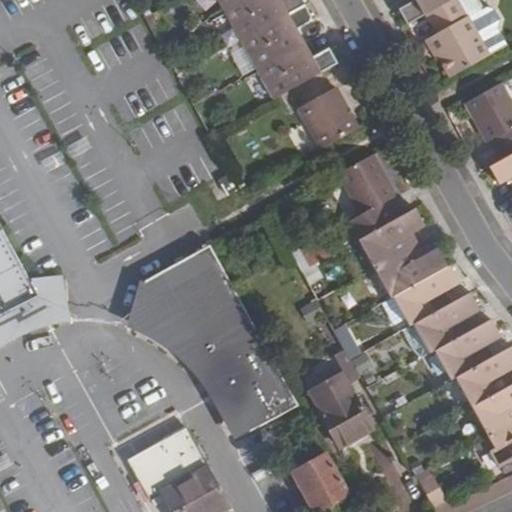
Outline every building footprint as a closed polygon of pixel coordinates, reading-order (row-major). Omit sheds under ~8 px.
[(216,0),(224,12),(245,0),(216,0)] [(245,0),(224,12),(240,41),(304,6),(300,0),(245,0)] [(414,0),(415,1),(399,10),(407,25),(425,15),(451,0),(414,0)] [(476,0),(451,0),(425,15),(436,35),(428,40),(450,78),(488,56),(507,46),(497,29),(500,20),(495,9),(486,6),(482,9),(476,0)] [(304,6),(240,41),(257,71),(304,44),(296,31),(312,22),(304,6)] [(150,15),(144,19),(152,32),(158,28),(150,15)] [(304,44),(257,71),(273,100),(336,65),(328,49),(311,58),(304,44)] [(504,159),(511,154),(511,104),(500,84),(465,104),(487,143),(494,139),(504,159)] [(335,87),(298,108),(322,150),(359,129),(335,87)] [(511,182),(511,154),(504,159),(503,159),(488,168),(498,186),(510,179),(511,182)] [(373,155),(338,175),(360,215),(342,225),(353,244),(358,240),(396,219),(387,202),(397,196),(373,155)] [(228,180),(219,186),(229,201),(237,196),(228,180)] [(418,245),(412,234),(424,227),(415,209),(396,219),(358,240),(375,269),(418,245)] [(0,227),(0,335),(7,332),(13,328),(37,317),(69,309),(60,276),(31,284),(0,227)] [(312,244),(294,252),(302,270),(320,263),(312,244)] [(418,245),(376,269),(392,298),(447,268),(436,249),(424,256),(418,245)] [(251,411),(289,390),(210,247),(145,283),(134,322),(139,325),(159,333),(168,338),(177,344),(186,351),(194,357),(202,365),(209,373),(215,381),(222,390),(227,400),(251,411)] [(393,298),(409,327),(412,326),(452,303),(445,291),(459,283),(449,266),(447,268),(393,298)] [(452,303),(414,325),(430,354),(434,352),(475,329),(468,318),(480,311),(470,293),(452,303)] [(491,358),(484,346),(500,337),(491,320),(475,329),(434,352),(450,381),(455,379),(491,358)] [(491,358),(455,379),(471,408),(511,385),(511,382),(506,373),(511,369),(511,348),(511,347),(491,358)] [(344,350),(333,356),(342,372),(349,385),(360,379),(350,360),(344,350)] [(342,372),(307,391),(339,448),(374,429),(349,385),(342,372)] [(511,385),(471,408),(487,437),(511,423),(511,385)] [(267,422),(281,414),(276,404),(262,412),(267,422)] [(511,423),(487,437),(494,448),(490,451),(499,468),(511,460),(511,423)] [(232,511),(186,427),(128,460),(150,500),(151,499),(154,505),(163,500),(159,494),(161,493),(171,511),(232,511)] [(327,454),(291,474),(313,511),(315,511),(349,493),(327,454)] [(445,501),(431,474),(418,481),(433,508),(445,501)]
